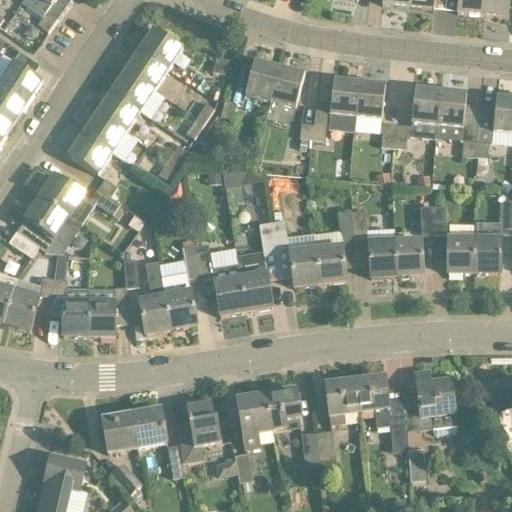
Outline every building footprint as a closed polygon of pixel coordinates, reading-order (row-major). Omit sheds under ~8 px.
[(26,0),(22,7),(43,22),(47,17),(58,0),(26,0)] [(408,0),(382,0),(382,9),(408,12),(408,0)] [(408,0),(408,12),(433,14),(434,0),(408,0)] [(458,0),(456,17),(481,19),(483,0),(458,0)] [(483,0),(481,19),(508,22),(510,0),(483,0)] [(38,29),(48,37),(49,37),(58,24),(47,17),(43,22),(38,29)] [(153,33),(139,55),(168,75),(183,53),(153,33)] [(139,55),(125,75),(154,95),(168,75),(139,55)] [(217,60),(216,61),(212,76),(225,79),(229,64),(217,60)] [(245,99),(271,105),(280,71),(255,64),(245,99)] [(43,85),(13,65),(0,84),(0,88),(28,107),(43,85)] [(280,71),(271,105),(296,112),(305,77),(280,71)] [(154,95),(125,75),(111,96),(140,116),(154,95)] [(316,106),(313,128),(312,144),(324,145),(326,130),(328,130),(330,119),(355,122),(359,86),(333,83),(331,107),(316,106)] [(385,89),(359,86),(355,122),(381,125),(385,89)] [(0,88),(0,118),(14,128),(28,107),(0,88)] [(437,130),(441,95),(415,92),(411,128),(437,130)] [(473,160),(475,161),(480,110),(465,109),(466,97),(441,95),(437,130),(462,133),(460,145),(462,146),(461,161),(473,162),(473,160)] [(111,96),(97,117),(127,137),(140,116),(111,96)] [(492,135),(511,136),(511,102),(496,101),(495,112),(480,110),(475,161),(487,162),(488,147),(491,147),(492,135)] [(224,105),(220,120),(220,121),(233,124),(237,109),(224,105)] [(206,107),(195,124),(204,130),(215,113),(206,107)] [(204,130),(195,124),(183,116),(180,120),(186,125),(181,134),(186,137),(186,138),(195,143),(204,130)] [(97,117),(83,138),(113,158),(127,137),(97,117)] [(0,148),(0,149),(14,128),(0,118),(0,148)] [(313,128),(301,127),(299,143),(311,144),(312,144),(313,128)] [(393,153),(395,130),(380,128),(379,137),(382,137),(381,151),(393,153)] [(411,131),(395,130),(393,153),(406,154),(407,140),(410,140),(411,131)] [(98,179),(113,158),(83,138),(68,159),(98,179)] [(178,149),(168,164),(177,170),(187,155),(178,149)] [(158,179),(167,185),(177,170),(168,164),(158,179)] [(226,193),(250,189),(248,178),(223,176),(226,193)] [(54,180),(39,202),(80,230),(81,229),(70,222),(85,200),(54,180)] [(98,194),(111,203),(118,192),(105,183),(98,194)] [(121,209),(111,203),(98,194),(91,205),(113,220),(121,209)] [(511,238),(511,201),(501,199),(501,239),(511,238)] [(60,258),(80,230),(39,202),(16,236),(39,252),(47,257),(60,258)] [(445,211),(432,212),(434,240),(447,239),(445,211)] [(421,241),(434,240),(432,212),(420,213),(421,241)] [(352,218),(355,245),(367,244),(364,216),(352,218)] [(342,247),(355,245),(352,218),(339,220),(342,247)] [(284,226),(271,228),(275,255),(288,253),(284,226)] [(263,257),(275,255),(271,228),(259,229),(263,257)] [(32,263),(39,252),(16,236),(9,247),(32,263)] [(447,278),(474,278),(474,243),(448,243),(447,278)] [(500,243),(474,243),(474,278),(500,278),(500,243)] [(421,244),(394,246),(396,281),(423,279),(421,244)] [(394,246),(369,247),(371,282),(396,281),(394,246)] [(190,286),(201,284),(196,257),(195,250),(183,252),(188,279),(189,286),(190,286)] [(346,286),(341,251),(316,254),(320,289),(346,286)] [(320,289),(316,254),(289,257),(294,292),(320,289)] [(201,284),(214,282),(220,320),(246,316),(237,269),(213,273),(210,255),(196,257),(201,284)] [(60,259),(57,259),(56,269),(67,270),(69,261),(60,259)] [(126,292),(139,291),(136,264),(123,265),(125,292),(126,292)] [(151,302),(139,304),(145,339),(170,334),(164,300),(165,300),(162,283),(159,266),(146,268),(151,302)] [(238,269),(237,269),(246,316),(272,312),(266,277),(240,282),(238,269)] [(18,282),(0,276),(0,326),(3,328),(16,285),(18,282)] [(197,330),(191,295),(190,286),(189,286),(188,279),(162,283),(165,300),(164,300),(170,334),(197,330)] [(16,285),(3,328),(30,336),(35,315),(48,316),(54,284),(42,282),(39,300),(16,293),(19,282),(18,282),(16,285)] [(54,284),(48,316),(63,318),(63,341),(87,341),(89,294),(66,293),(67,286),(54,284)] [(90,294),(89,294),(87,341),(115,341),(115,329),(129,327),(126,292),(125,292),(113,293),(114,306),(90,306),(90,294)] [(415,378),(420,422),(417,423),(418,436),(433,434),(433,438),(436,441),(454,439),(457,435),(451,385),(431,387),(429,376),(415,378)] [(385,382),(355,385),(359,417),(374,415),(376,433),(390,431),(393,457),(408,455),(409,455),(405,419),(389,420),(385,382)] [(359,417),(355,385),(325,388),(330,430),(344,429),(343,419),(359,417)] [(511,385),(499,386),(502,419),(502,432),(511,430),(511,385)] [(267,399),(273,435),(285,433),(284,426),(301,423),(296,393),(267,399)] [(237,404),(246,455),(260,452),(257,438),(273,435),(267,399),(237,404)] [(177,430),(180,449),(183,467),(203,464),(201,451),(222,448),(218,423),(215,423),(212,406),(187,410),(190,428),(177,430)] [(161,414),(132,419),(138,452),(167,448),(161,414)] [(102,424),(108,457),(138,452),(132,419),(102,424)] [(337,478),(336,464),(332,435),(315,438),(320,480),(337,478)] [(306,482),(320,480),(315,438),(301,439),(306,482)] [(183,467),(180,449),(167,451),(172,482),(185,480),(183,467)] [(409,455),(408,455),(412,487),(427,485),(424,454),(409,455)] [(235,460),(240,488),(253,486),(248,458),(235,460)] [(45,486),(46,486),(39,511),(83,511),(87,497),(79,496),(86,468),(51,459),(45,486)] [(143,489),(124,468),(112,479),(136,506),(143,500),(140,492),(143,489)]
